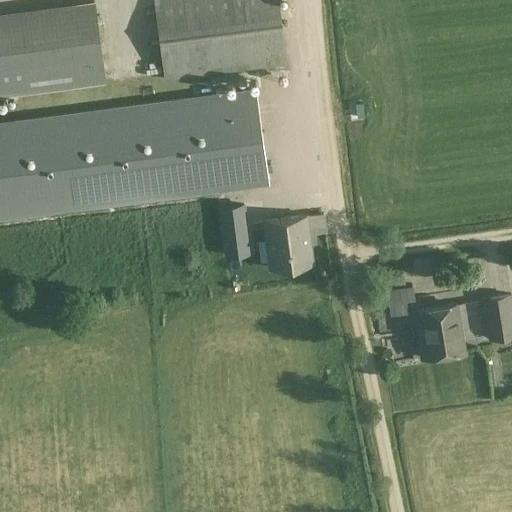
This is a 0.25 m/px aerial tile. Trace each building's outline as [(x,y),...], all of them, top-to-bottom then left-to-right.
[(288,64),(279,0),(154,0),(165,79),(288,64)] [(96,21),(0,34),(0,95),(104,82),(96,21)] [(0,121),(0,214),(267,180),(256,89),(0,121)] [(251,254),(245,204),(219,207),(226,257),(251,254)] [(307,215),(265,220),(271,268),(313,262),(307,215)] [(482,296),(489,340),(511,336),(511,294),(511,291),(482,296)] [(456,303),(415,310),(423,358),(463,351),(456,303)]
